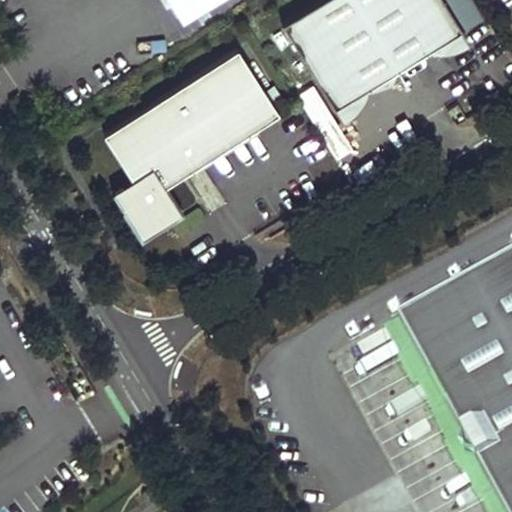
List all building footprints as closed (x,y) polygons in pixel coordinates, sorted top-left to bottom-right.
[(428,48),(461,29),(443,0),(314,0),(280,21),(332,107),(365,87),(428,48)] [(467,39),(461,29),(428,48),(443,47),(457,45),(467,39)] [(235,47),(104,132),(132,177),(111,190),(142,237),(180,212),(162,186),(277,111),(235,47)] [(365,87),(332,107),(338,118),(349,112),(357,100),(365,87)] [(511,259),(400,321),(409,338),(511,285),(511,284),(511,259)] [(511,511),(511,284),(511,285),(409,338),(504,511),(511,511)] [(400,321),(385,330),(394,346),(409,338),(400,321)] [(504,511),(409,338),(394,346),(485,511),(504,511)]
